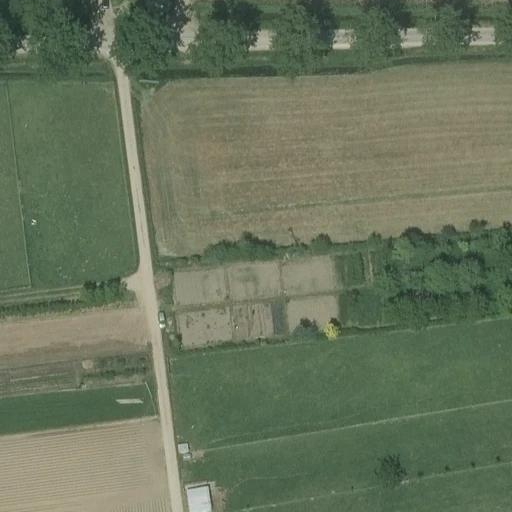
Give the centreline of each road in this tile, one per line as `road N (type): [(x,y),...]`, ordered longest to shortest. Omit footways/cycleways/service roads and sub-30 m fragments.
road 1 (unclassified): [(511,44),(0,48)]
road 2 (track): [(115,44),(175,511)]
